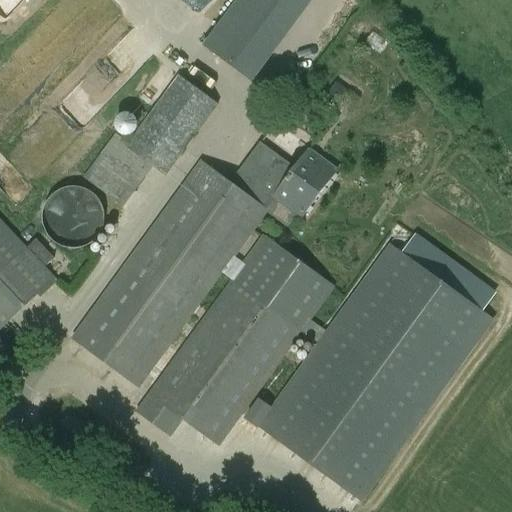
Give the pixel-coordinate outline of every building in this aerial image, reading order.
[(230,0),(204,36),(251,71),(303,0),(230,0)] [(128,144),(126,148),(154,169),(166,178),(219,106),(179,76),(128,144)] [(116,135),(83,178),(124,209),(154,169),(126,148),(128,144),(116,135)] [(260,143),(231,184),(261,206),(267,211),(276,199),(302,219),(337,172),(309,151),(295,170),(260,143)] [(201,161),(72,340),(140,390),(149,377),(192,318),(210,293),(224,274),(232,280),(233,279),(238,272),(230,266),(261,223),(269,212),(267,211),(261,206),(231,184),(201,161)] [(56,211),(56,225),(62,225),(64,247),(100,245),(97,191),(54,193),(55,206),(46,206),(46,212),(56,211)] [(0,331),(54,280),(0,222),(0,331)] [(136,412),(135,412),(172,439),(184,422),(216,445),(220,448),(256,397),(303,333),(322,347),(330,335),(311,321),(335,289),(334,288),(264,236),(260,241),(238,272),(233,279),(232,280),(218,299),(199,324),(157,382),(147,395),(153,399),(141,416),(136,412)] [(259,403),(247,420),(261,430),(262,429),(360,500),(490,321),(482,314),(495,296),(414,237),(401,256),(392,249),(356,299),(330,335),(322,347),(273,413),(259,403)]
